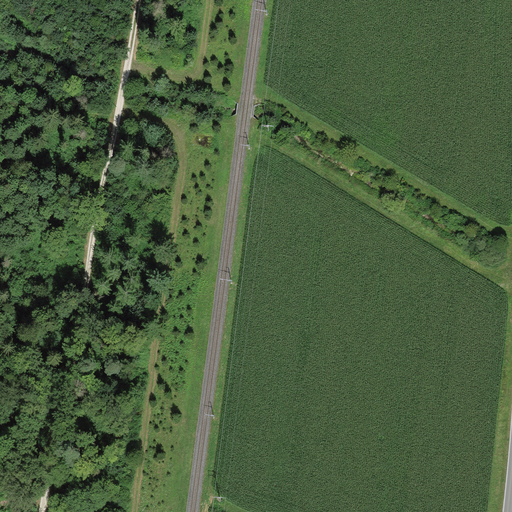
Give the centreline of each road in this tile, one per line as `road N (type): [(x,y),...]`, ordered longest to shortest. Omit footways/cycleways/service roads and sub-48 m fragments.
road 1 (track): [(39,511),(138,0)]
road 2 (track): [(118,111),(161,122),(180,139),(133,511)]
road 3 (track): [(207,0),(193,74),(127,67)]
